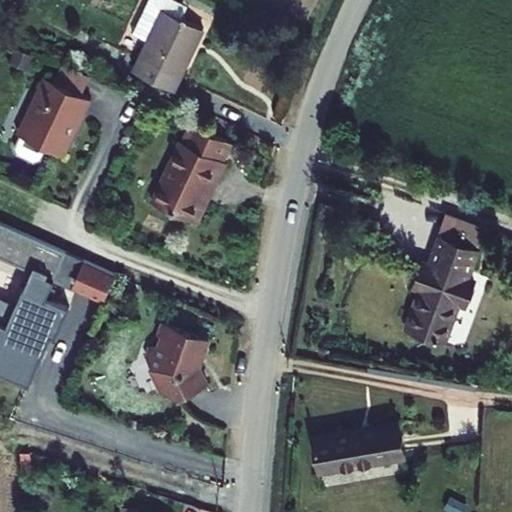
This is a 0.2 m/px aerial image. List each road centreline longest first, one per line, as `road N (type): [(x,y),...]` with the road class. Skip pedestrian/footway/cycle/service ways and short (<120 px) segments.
road 1 (residential): [(249,511),(275,283),(300,159)]
road 2 (unknown): [(266,354),(511,399)]
road 3 (residential): [(511,220),(300,159)]
road 4 (unknown): [(271,316),(80,259)]
road 5 (residential): [(300,159),(357,0)]
